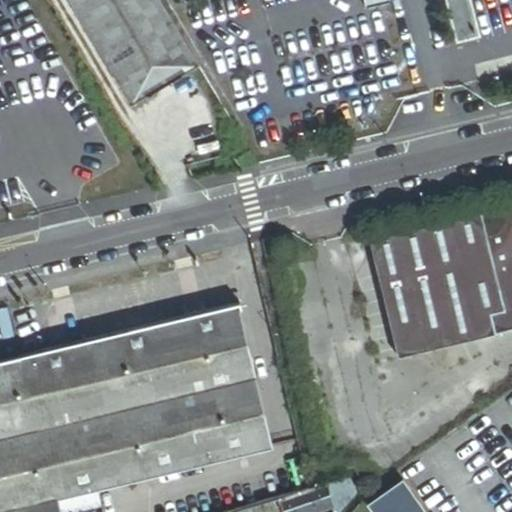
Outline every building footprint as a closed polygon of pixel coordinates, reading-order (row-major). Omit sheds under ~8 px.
[(69,0),(136,110),(200,72),(156,0),(69,0)] [(243,168),(257,164),(251,155),(246,158),(240,162),(243,168)] [(511,204),(372,238),(401,356),(511,329),(511,204)] [(61,494),(94,486),(275,443),(241,301),(25,352),(58,492),(58,494),(61,494)] [(0,358),(0,505),(58,492),(25,352),(0,358)] [(337,511),(341,511),(362,489),(353,474),(329,481),(336,505),(337,511)] [(313,511),(336,505),(329,481),(281,496),(285,511),(313,511)] [(421,511),(402,483),(371,505),(376,511),(421,511)] [(61,494),(65,511),(70,511),(99,505),(94,486),(61,494)] [(58,492),(0,505),(0,511),(65,511),(61,494),(58,494),(58,492)] [(285,511),(281,496),(273,499),(276,511),(285,511)] [(276,511),(273,499),(248,506),(250,511),(249,511),(276,511)]
